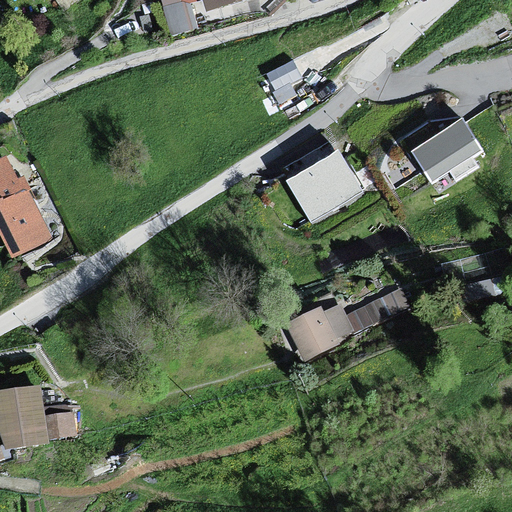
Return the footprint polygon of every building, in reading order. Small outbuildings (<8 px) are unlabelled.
[(161,0),(171,37),(199,29),(192,3),(199,0),(161,0)] [(276,89),(305,76),(296,56),(267,69),(276,89)] [(482,150),(463,119),(412,152),(432,182),(482,150)] [(364,193),(338,151),(286,182),(312,224),(364,193)] [(4,156),(0,158),(0,240),(9,257),(45,239),(4,156)] [(395,291),(363,304),(371,325),(403,313),(395,291)] [(335,306),(285,329),(302,367),(352,344),(335,306)] [(40,389),(0,392),(0,445),(45,441),(45,438),(42,415),(40,389)] [(69,412),(42,415),(45,438),(72,436),(69,412)]
